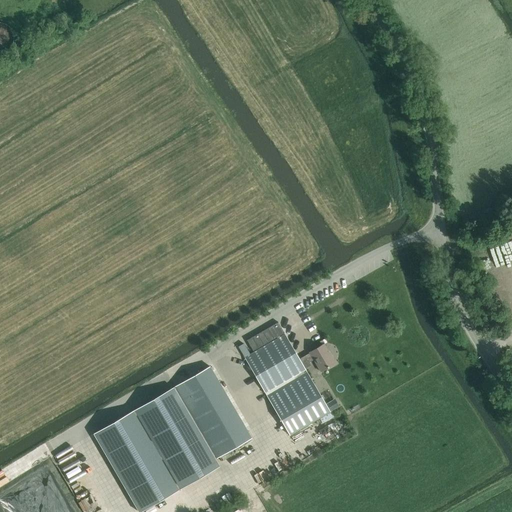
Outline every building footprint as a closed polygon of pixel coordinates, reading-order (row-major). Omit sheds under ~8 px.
[(7,25),(3,23),(2,22),(0,22),(0,53),(3,52),(8,50),(11,47),(13,42),(14,37),(13,33),(11,28),(7,25)] [(247,340),(253,351),(285,333),(278,322),(247,340)] [(330,412),(305,368),(310,365),(309,362),(313,360),(320,372),(335,363),(324,344),(309,352),(299,359),(285,334),(245,358),(265,393),(289,435),(330,412)] [(210,366),(95,432),(140,510),(220,464),(217,458),(251,438),(210,366)] [(331,439),(347,432),(343,423),(337,426),(339,430),(329,435),(331,439)] [(42,455),(67,442),(60,429),(35,442),(42,455)] [(309,437),(312,441),(320,436),(317,432),(309,437)] [(68,447),(53,457),(60,467),(75,457),(68,447)] [(274,459),(279,467),(287,462),(283,454),(274,459)] [(44,466),(0,490),(0,495),(2,499),(48,473),(44,466)] [(76,468),(64,472),(68,483),(80,478),(76,468)]
